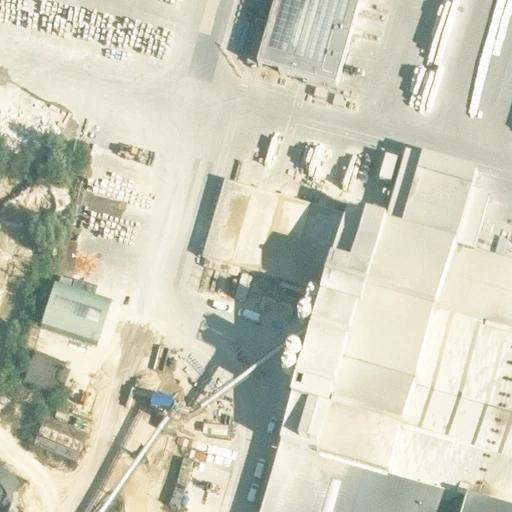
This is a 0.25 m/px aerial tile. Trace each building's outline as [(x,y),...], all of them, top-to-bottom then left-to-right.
[(276,0),(257,68),(336,91),(362,0),(276,0)] [(511,266),(474,255),(476,248),(479,237),(481,230),(462,224),(471,194),(419,179),(412,202),(397,198),(387,230),(350,220),(328,297),(285,442),(511,507),(511,266)] [(203,261),(328,297),(350,220),(225,184),(203,261)] [(111,304),(53,287),(40,329),(98,347),(111,304)] [(54,396),(55,392),(64,370),(65,367),(33,354),(22,383),(53,396),(54,396)] [(34,414),(89,436),(96,419),(41,396),(34,414)] [(511,511),(511,507),(285,442),(274,476),(263,511),(511,511)]
